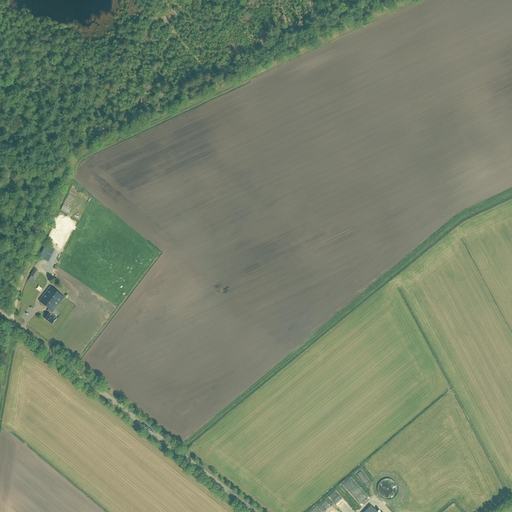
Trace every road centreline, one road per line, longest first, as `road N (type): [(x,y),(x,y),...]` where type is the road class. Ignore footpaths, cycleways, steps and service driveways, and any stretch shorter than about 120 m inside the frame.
road 1 (track): [(10,321),(22,276),(79,158),(320,44)]
road 2 (tertiary): [(251,511),(0,312)]
